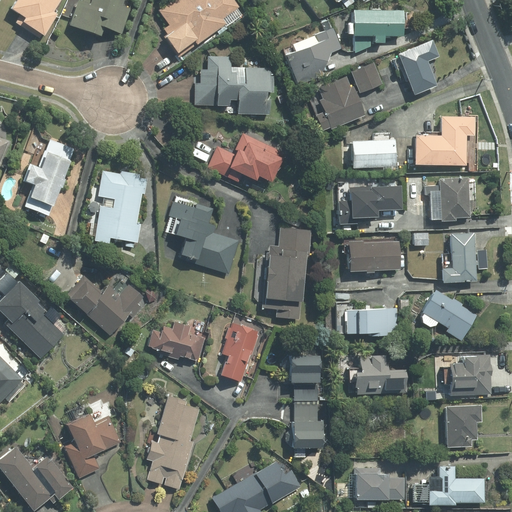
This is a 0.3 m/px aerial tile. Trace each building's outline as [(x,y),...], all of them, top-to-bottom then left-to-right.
[(11,0),(4,12),(15,19),(12,24),(36,40),(37,38),(38,39),(53,16),(49,14),(58,0),(11,0)] [(118,36),(131,0),(79,0),(79,2),(74,0),(64,27),(83,37),(93,40),(96,31),(118,36)] [(236,8),(230,0),(178,0),(175,2),(173,0),(170,0),(154,12),(164,27),(159,30),(164,36),(158,40),(170,56),(172,55),(175,59),(223,25),(219,20),(236,8)] [(398,39),(398,12),(378,13),(378,10),(369,10),(369,13),(346,13),(346,39),(352,39),(351,54),(364,49),(369,46),(380,46),(381,39),(398,39)] [(339,49),(331,29),(288,46),(291,53),(281,57),(293,87),(316,77),(326,54),(339,49)] [(436,58),(429,41),(392,56),(408,97),(433,87),(423,63),(436,58)] [(196,75),(192,75),(191,106),(212,107),(211,108),(225,108),(225,102),(232,103),(232,116),(265,116),(265,101),(260,101),(260,95),(264,95),(266,69),(226,69),(227,58),(204,58),(203,71),(197,71),(196,75)] [(380,85),(372,63),(348,73),(356,94),(380,85)] [(347,89),(343,78),(313,89),(317,101),(313,102),(318,114),(309,117),(315,133),(324,130),(325,132),(358,118),(361,118),(349,88),(347,89)] [(435,137),(408,136),(407,166),(461,167),(462,136),(470,137),(471,118),(435,117),(435,137)] [(214,147),(203,169),(234,183),(236,178),(248,184),(251,179),(264,185),(276,160),(278,161),(281,154),(239,134),(229,154),(214,147)] [(392,167),(391,140),(344,143),(345,170),(392,167)] [(44,219),(71,151),(46,141),(35,169),(25,165),(17,184),(28,188),(19,209),(44,219)] [(141,195),(143,180),(135,179),(135,176),(117,173),(117,175),(99,172),(94,198),(109,201),(108,210),(95,208),(89,243),(103,246),(104,240),(134,245),(137,226),(132,225),(137,195),(141,195)] [(466,218),(465,178),(433,179),(434,223),(450,222),(450,219),(466,218)] [(394,211),(394,187),(343,188),(343,193),(341,193),(341,202),(332,202),(332,225),(352,225),(352,219),(370,219),(370,212),(394,211)] [(225,274),(235,242),(210,234),(212,227),(206,225),(210,210),(193,205),(191,210),(169,203),(164,218),(174,221),(168,239),(178,242),(173,258),(225,274)] [(306,257),(308,231),(276,229),(275,247),(265,246),(265,253),(262,253),(262,256),(260,256),(259,268),(257,268),(256,283),(258,283),(256,300),(257,300),(257,309),(272,310),(271,318),(296,320),(301,256),(306,257)] [(426,233),(409,233),(409,246),(426,246),(426,233)] [(484,250),(471,250),(471,235),(445,235),(445,270),(435,270),(435,283),(471,282),(471,269),(485,269),(484,250)] [(340,274),(367,274),(367,272),(393,272),(393,240),(340,240),(340,274)] [(65,298),(63,301),(105,336),(125,312),(130,317),(137,309),(132,304),(139,297),(125,285),(116,296),(104,286),(99,292),(80,276),(63,297),(65,298)] [(12,283),(0,295),(0,320),(3,324),(1,327),(36,360),(60,334),(44,319),(35,328),(29,323),(39,313),(31,305),(33,303),(12,283)] [(155,300),(151,288),(142,291),(147,303),(155,300)] [(428,291),(414,313),(416,315),(414,318),(416,323),(423,328),(429,327),(431,323),(441,329),(440,332),(457,342),(472,316),(456,306),(457,305),(447,299),(446,301),(428,291)] [(395,336),(393,308),(370,310),(369,306),(360,307),(361,310),(350,311),(349,302),(331,303),(333,334),(341,334),(341,340),(349,340),(349,335),(369,334),(369,337),(395,336)] [(196,362),(199,338),(182,335),(183,327),(167,323),(165,329),(156,327),(153,332),(147,331),(142,349),(154,352),(153,356),(174,360),(174,358),(183,360),(183,355),(189,361),(196,362)] [(238,383),(255,332),(228,323),(226,328),(225,328),(221,339),(222,341),(217,355),(222,356),(215,376),(238,383)] [(439,355),(439,366),(442,366),(442,396),(487,395),(487,356),(456,356),(456,364),(449,364),(449,355),(439,355)] [(378,357),(354,356),(353,374),(345,374),(344,378),(347,389),(352,389),(351,395),(402,393),(402,370),(389,370),(389,373),(383,373),(382,378),(379,379),(379,376),(380,365),(379,365),(378,360),(378,357)] [(290,384),(290,401),(314,401),(314,357),(281,357),(281,384),(290,384)] [(0,394),(15,380),(0,365),(0,394)] [(147,462),(142,480),(158,485),(160,478),(162,479),(160,486),(176,490),(190,442),(186,441),(195,410),(181,407),(183,402),(163,396),(152,435),(150,442),(147,441),(141,460),(147,462)] [(316,403),(290,403),(290,422),(284,422),(284,449),(291,449),(291,458),(302,458),(302,449),(315,449),(315,405),(316,405),(316,403)] [(471,424),(479,424),(479,407),(439,406),(439,448),(465,449),(465,442),(471,442),(471,424)] [(82,416),(58,426),(67,444),(59,447),(74,479),(96,469),(95,469),(91,459),(100,455),(99,451),(117,443),(106,418),(87,427),(82,416)] [(7,448),(0,452),(0,480),(25,511),(26,511),(43,499),(48,505),(68,488),(41,456),(25,469),(7,448)] [(271,462),(206,499),(212,509),(213,511),(257,511),(256,510),(297,487),(288,471),(279,476),(271,462)] [(480,504),(480,479),(450,478),(450,467),(432,467),(432,478),(421,478),(421,506),(449,507),(449,504),(480,504)] [(401,500),(402,478),(382,478),(382,474),(378,474),(378,469),(349,468),(348,501),(381,501),(381,500),(401,500)]
